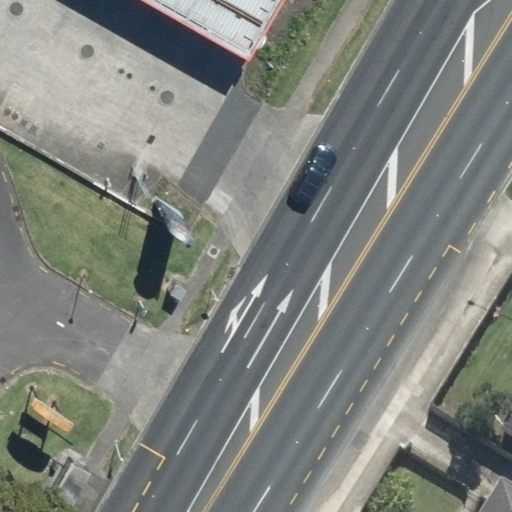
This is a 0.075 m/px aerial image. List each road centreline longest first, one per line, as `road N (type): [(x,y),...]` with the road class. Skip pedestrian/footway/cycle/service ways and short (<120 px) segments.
road 1 (primary): [(196,511),(511,1)]
road 2 (unknown): [(198,112),(0,9)]
road 3 (unknown): [(198,112),(374,223)]
road 4 (unknown): [(257,0),(198,112)]
